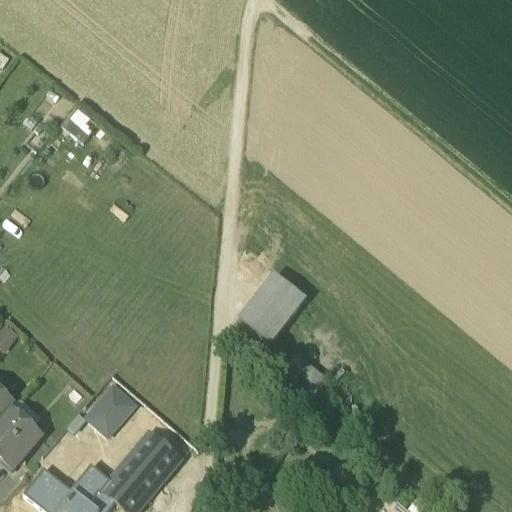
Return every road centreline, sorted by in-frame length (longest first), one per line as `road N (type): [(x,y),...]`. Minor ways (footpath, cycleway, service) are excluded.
road 1 (track): [(256,0),(201,511)]
road 2 (track): [(261,0),(511,203)]
